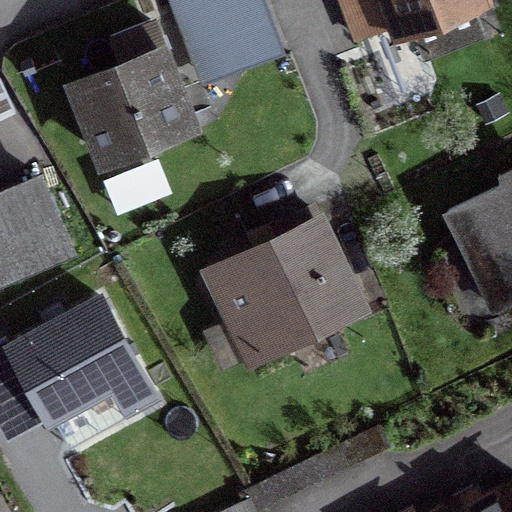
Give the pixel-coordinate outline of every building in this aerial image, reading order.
[(179,0),(206,67),(277,39),(260,0),(179,0)] [(498,0),(354,0),(371,40),(410,24),(415,37),(499,1),(498,0)] [(162,46),(71,82),(102,158),(192,122),(162,46)] [(511,184),(511,186),(464,210),(511,308),(511,172),(507,175),(511,184)] [(0,280),(70,251),(40,180),(0,197),(0,280)] [(384,306),(339,212),(220,269),(265,363),(384,306)] [(101,280),(0,335),(0,393),(19,427),(144,357),(101,280)] [(511,511),(511,503),(508,506),(505,501),(484,511),(511,511)]
